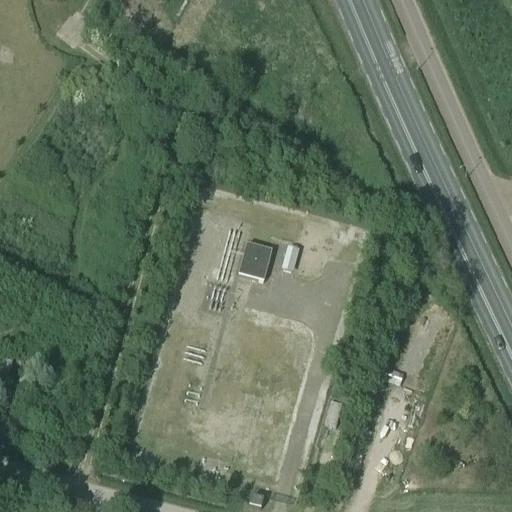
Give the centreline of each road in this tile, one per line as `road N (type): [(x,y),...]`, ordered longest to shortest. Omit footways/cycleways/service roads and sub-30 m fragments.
road 1 (track): [(92,0),(72,41),(160,109),(169,138),(82,489)]
road 2 (primary): [(511,358),(350,0)]
road 3 (unclassified): [(511,240),(400,0)]
road 4 (unclassified): [(167,511),(0,467)]
